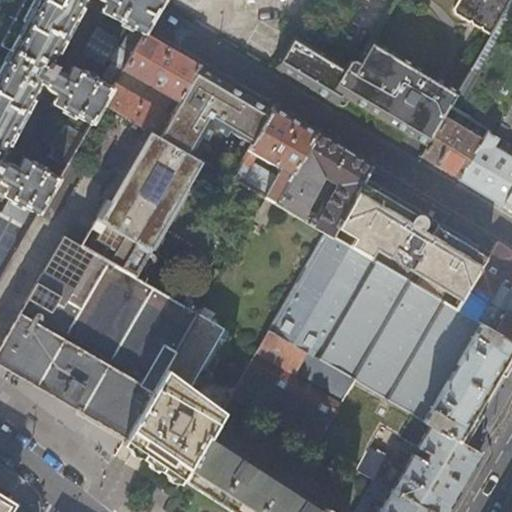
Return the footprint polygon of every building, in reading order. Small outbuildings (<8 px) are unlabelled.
[(161,0),(30,0),(16,28),(0,58),(0,198),(34,217),(54,179),(10,155),(5,165),(0,162),(0,129),(25,78),(45,89),(39,101),(87,129),(101,104),(107,93),(45,59),(77,2),(142,35),(143,33),(161,0)] [(489,33),(508,0),(457,0),(455,5),(454,8),(455,13),(468,20),(473,19),(480,24),(481,29),(489,33)] [(511,8),(459,101),(488,119),(483,127),(487,130),(497,136),(511,144),(511,8)] [(170,49),(143,33),(142,35),(121,70),(178,103),(196,68),(198,65),(170,49)] [(358,104),(386,121),(408,84),(360,56),(357,62),(352,59),(347,60),(342,67),(292,37),(274,66),(298,80),(336,103),(341,94),(349,99),(358,104)] [(446,106),(455,91),(369,40),(360,56),(408,84),(446,106)] [(196,68),(178,103),(175,108),(171,115),(170,117),(159,137),(189,154),(199,138),(204,141),(210,129),(223,136),(226,132),(249,146),(269,111),(254,102),(212,78),(196,68)] [(127,79),(119,74),(115,81),(123,86),(127,79)] [(148,130),(159,137),(170,117),(113,84),(107,93),(101,104),(148,130)] [(405,133),(425,145),(441,117),(445,111),(447,107),(446,106),(408,84),(386,121),(405,133)] [(341,94),(336,103),(340,105),(343,105),(346,102),(349,99),(341,94)] [(171,115),(175,108),(169,105),(166,112),(171,115)] [(455,111),(447,107),(445,111),(452,116),(455,111)] [(249,146),(230,178),(265,199),(274,204),(313,134),(290,120),(270,108),(269,111),(249,146)] [(438,168),(458,180),(481,140),(441,117),(425,145),(418,156),(438,168)] [(200,161),(189,154),(159,137),(148,130),(110,198),(106,196),(95,214),(100,217),(84,245),(64,233),(0,341),(0,367),(52,398),(123,439),(197,314),(136,277),(200,161)] [(500,205),(511,185),(511,159),(511,160),(503,155),(505,152),(498,148),(495,151),(490,148),(497,136),(487,130),(481,140),(458,180),(479,192),(500,205)] [(313,134),(274,204),(277,205),(324,233),(331,237),(363,180),(370,168),(341,151),(313,134)] [(460,300),(488,253),(437,223),(435,226),(426,221),(422,217),(419,214),(415,214),(412,214),(414,210),(386,193),(363,180),(331,237),(368,258),(374,249),(389,257),(392,253),(398,257),(398,259),(398,261),(398,263),(400,264),(460,300)] [(511,212),(511,185),(500,205),(511,212)] [(266,224),(277,205),(274,204),(265,199),(255,217),(266,224)] [(324,233),(267,331),(462,444),(479,414),(504,371),(511,358),(511,342),(455,309),(368,258),(331,237),(324,233)] [(455,309),(511,342),(511,252),(494,242),(488,253),(460,300),(455,309)] [(223,330),(197,314),(123,439),(164,468),(180,479),(214,425),(221,410),(189,388),(223,330)] [(477,453),(462,444),(267,331),(230,396),(375,480),(429,511),(442,511),(462,478),(477,453)] [(214,425),(180,479),(208,497),(231,511),(330,511),(331,511),(325,508),(323,511),(213,442),(221,429),(214,425)] [(429,511),(375,480),(355,511),(429,511)]
